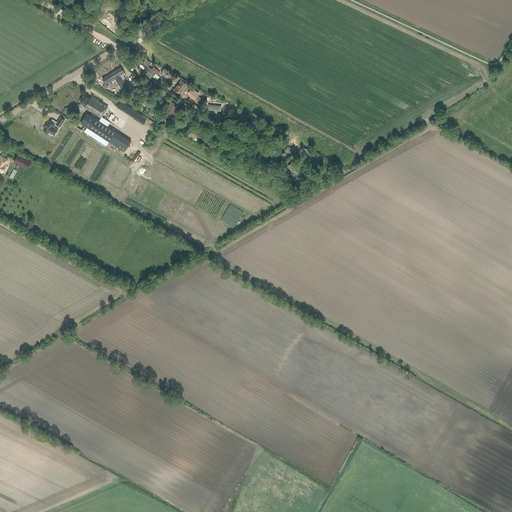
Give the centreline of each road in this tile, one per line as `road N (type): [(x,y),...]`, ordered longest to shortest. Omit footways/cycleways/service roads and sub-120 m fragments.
road 1 (tertiary): [(0,121),(194,0)]
road 2 (track): [(340,0),(482,66)]
